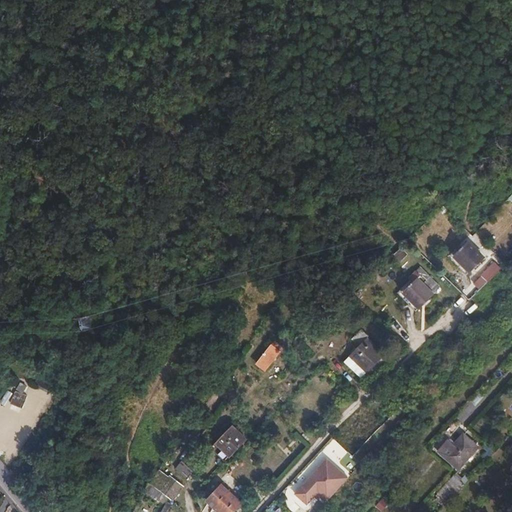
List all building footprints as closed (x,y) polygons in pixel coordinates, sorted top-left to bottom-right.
[(483,258),(467,243),(456,254),(453,251),(448,257),(467,274),(483,258)] [(488,281),(500,269),(494,262),(482,274),(488,281)] [(410,278),(415,283),(419,279),(433,293),(440,286),(421,267),(410,278)] [(419,279),(415,283),(409,288),(405,284),(397,292),(416,311),(433,293),(419,279)] [(386,309),(378,300),(373,305),(381,313),(386,309)] [(355,342),(365,332),(360,328),(351,338),(355,342)] [(368,335),(365,332),(355,342),(359,345),(344,361),(361,377),(367,371),(368,372),(369,371),(384,355),(365,338),(368,335)] [(279,350),(271,344),(257,362),(266,369),(279,350)] [(389,361),(384,355),(369,371),(374,376),(389,361)] [(19,382),(11,404),(24,409),(32,387),(19,382)] [(41,416),(47,402),(41,399),(35,414),(41,416)] [(361,425),(372,414),(363,406),(352,417),(361,425)] [(372,435),(382,424),(372,414),(361,425),(372,435)] [(352,433),(361,425),(352,417),(344,425),(352,433)] [(230,455),(245,438),(232,425),(216,442),(230,455)] [(363,444),(372,435),(361,425),(352,433),(356,437),(359,440),(363,444)] [(462,433),(456,440),(471,453),(477,445),(462,433)] [(345,448),(348,451),(359,440),(356,437),(345,448)] [(471,453),(456,440),(442,456),(458,468),(471,453)] [(348,478),(327,459),(294,494),(307,506),(318,493),(327,502),(348,478)] [(181,461),(170,476),(182,485),(193,471),(181,461)] [(444,499),(447,502),(464,483),(453,474),(436,492),(444,499)] [(170,476),(160,490),(168,496),(171,499),(182,485),(170,476)] [(160,490),(149,483),(144,491),(163,505),(165,501),(168,496),(160,490)] [(232,511),(241,503),(221,485),(207,501),(219,511),(232,511)] [(436,507),(444,499),(436,492),(429,501),(436,507)] [(511,511),(511,493),(502,504),(510,511),(511,511)] [(279,504),(274,500),(270,505),(274,509),(279,504)] [(163,505),(159,511),(166,511),(170,505),(165,501),(163,505)]
